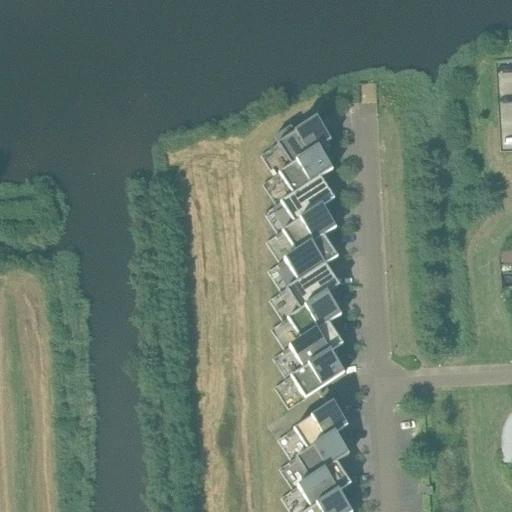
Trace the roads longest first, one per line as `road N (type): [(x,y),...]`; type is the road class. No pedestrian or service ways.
road 1 (residential): [(380,382),(363,107)]
road 2 (residential): [(511,375),(380,382)]
road 3 (residential): [(386,511),(380,382)]
